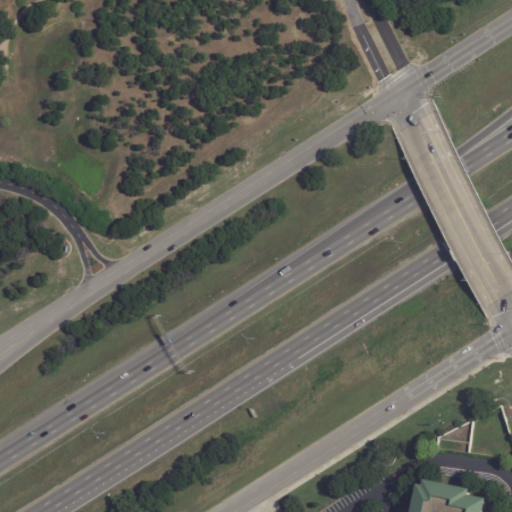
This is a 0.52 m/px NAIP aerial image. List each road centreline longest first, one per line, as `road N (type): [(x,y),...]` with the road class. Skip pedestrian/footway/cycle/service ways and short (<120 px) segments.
road 1 (motorway): [(511,133),(0,458)]
road 2 (motorway): [(45,511),(511,210)]
road 3 (secondary): [(405,92),(0,350)]
road 4 (secondary): [(235,511),(409,399)]
road 5 (tertiary): [(503,298),(418,120)]
road 6 (motorway): [(511,111),(418,192)]
road 7 (secondary): [(409,399),(511,332)]
